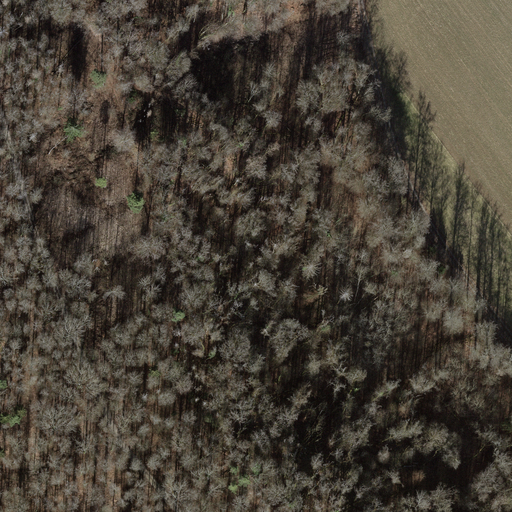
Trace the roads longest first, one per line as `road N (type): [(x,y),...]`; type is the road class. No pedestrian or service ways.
road 1 (track): [(0,108),(48,271),(106,414),(179,511)]
road 2 (track): [(511,329),(410,190),(360,0)]
